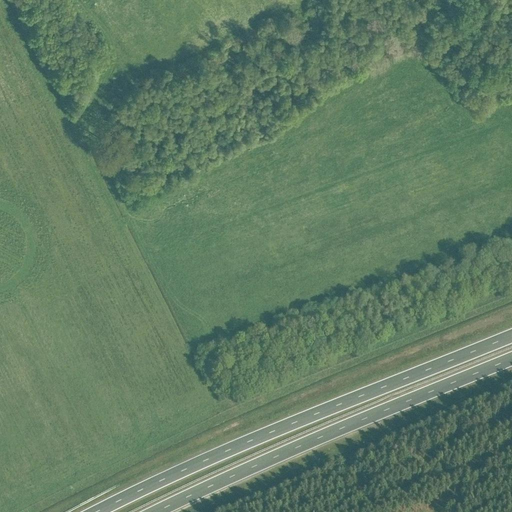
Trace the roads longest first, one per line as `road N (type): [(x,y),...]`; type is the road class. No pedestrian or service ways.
road 1 (trunk): [(511,336),(198,463),(102,511)]
road 2 (trunk): [(159,511),(511,360)]
